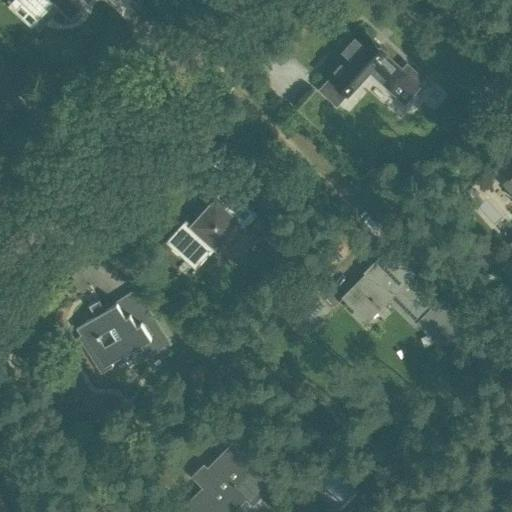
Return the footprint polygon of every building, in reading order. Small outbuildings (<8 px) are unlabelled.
[(59,0),(75,14),(88,0),(22,0),(41,18),(48,10),(46,9),(54,0),(59,0)] [(410,65),(405,71),(384,52),(386,49),(367,31),(359,39),(355,35),(343,48),(348,52),(328,74),(331,77),(320,89),(337,104),(369,68),(391,89),(399,80),(413,93),(425,79),(410,65)] [(0,103),(0,104),(0,103),(0,95),(5,90),(7,91),(20,77),(0,58),(0,103)] [(389,214),(408,194),(373,161),(354,180),(389,214)] [(257,212),(227,185),(221,192),(223,194),(218,199),(216,198),(192,224),(186,218),(166,240),(196,267),(215,246),(218,249),(242,223),(245,226),(257,212)] [(407,269),(400,262),(403,259),(391,247),(366,272),(367,273),(345,295),(369,319),(370,318),(365,314),(377,303),(381,307),(393,296),(420,323),(425,319),(445,339),(466,319),(443,296),(438,300),(408,270),(411,267),(410,266),(407,269)] [(105,307),(99,299),(98,299),(99,301),(93,308),(98,314),(77,327),(102,368),(125,353),(131,349),(139,362),(171,341),(137,286),(105,307)] [(307,334),(334,307),(315,288),(288,315),(307,334)] [(238,348),(231,355),(241,365),(248,358),(238,348)] [(273,483),(232,442),(232,443),(208,467),(205,464),(196,472),(200,476),(197,479),(204,486),(191,499),(190,498),(189,499),(194,504),(188,511),(183,506),(177,511),(232,511),(254,490),(260,496),(273,483)]
